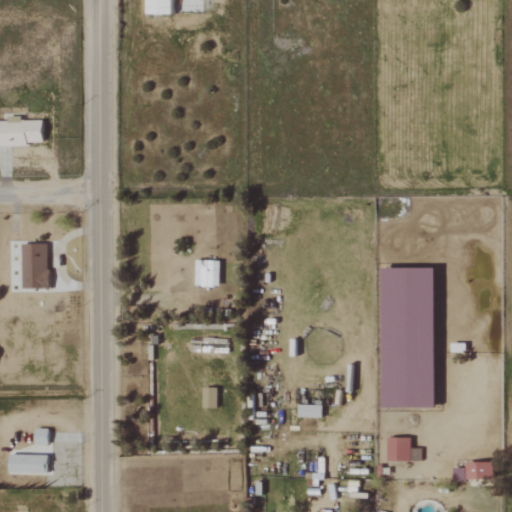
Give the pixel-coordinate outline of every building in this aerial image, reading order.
[(145,0),(145,14),(170,14),(170,0),(145,0)] [(41,120),(19,121),(19,117),(6,117),(6,121),(0,120),(0,145),(42,145),(41,120)] [(21,290),(47,289),(47,244),(20,245),(21,290)] [(194,286),(218,287),(219,261),(195,261),(194,286)] [(216,408),(217,387),(203,387),(203,407),(216,408)] [(297,404),(297,417),(321,417),(321,404),(297,404)] [(47,429),(34,428),(34,444),(47,444),(47,429)] [(386,460),(420,461),(421,448),(410,448),(410,437),(387,437),(386,460)] [(7,472),(46,473),(47,455),(8,454),(7,472)] [(465,461),(465,478),(492,479),(492,462),(465,461)]
